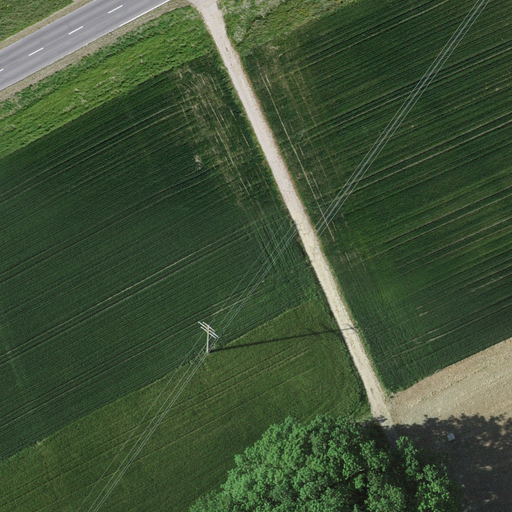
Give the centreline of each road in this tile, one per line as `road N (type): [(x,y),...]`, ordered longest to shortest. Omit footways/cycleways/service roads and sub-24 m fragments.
road 1 (track): [(193,0),(411,511)]
road 2 (track): [(237,511),(371,411)]
road 3 (secondary): [(112,0),(0,61)]
